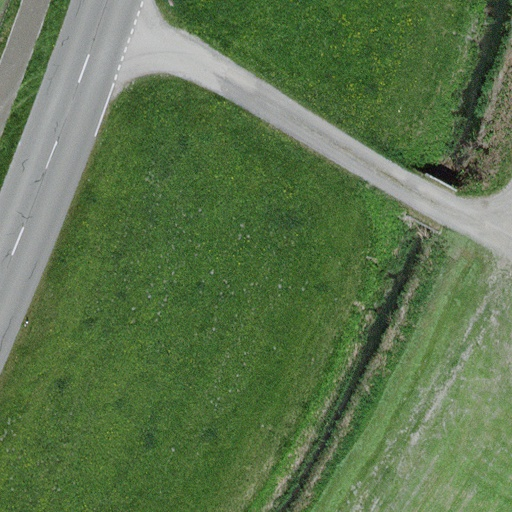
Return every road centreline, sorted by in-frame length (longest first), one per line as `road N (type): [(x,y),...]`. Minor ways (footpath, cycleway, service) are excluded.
road 1 (track): [(511,244),(109,33)]
road 2 (primary): [(0,301),(118,0)]
